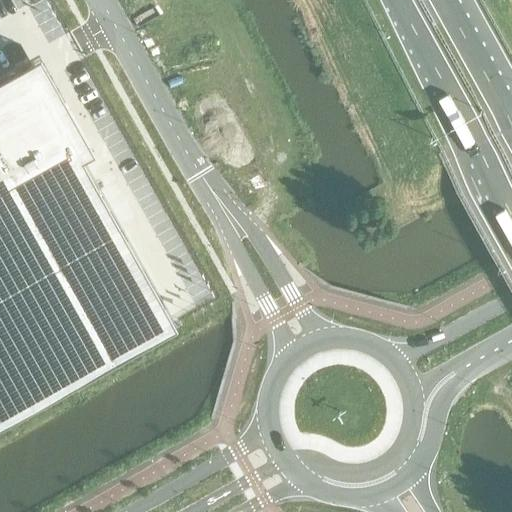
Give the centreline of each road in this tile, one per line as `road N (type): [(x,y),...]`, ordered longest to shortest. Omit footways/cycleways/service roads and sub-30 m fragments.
road 1 (unclassified): [(99,0),(223,210)]
road 2 (trunk): [(397,0),(511,207)]
road 3 (unclassified): [(320,340),(251,233),(223,210)]
road 4 (tertiary): [(266,426),(127,511)]
road 5 (unclassified): [(223,210),(290,356)]
road 6 (trunk): [(511,123),(444,0)]
road 7 (tertiary): [(410,472),(449,389),(485,357)]
road 8 (tertiary): [(511,300),(389,355)]
road 9 (tertiary): [(285,464),(367,471),(399,452)]
